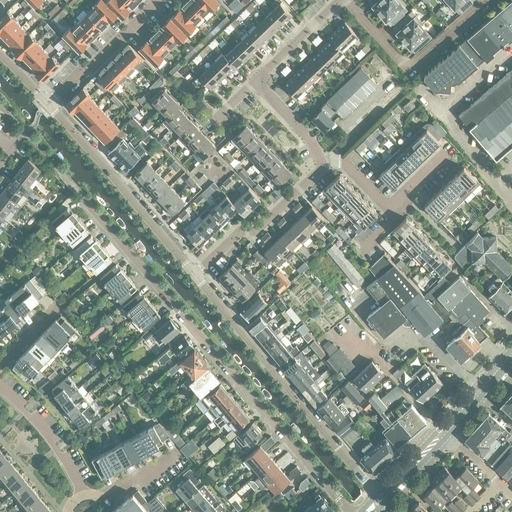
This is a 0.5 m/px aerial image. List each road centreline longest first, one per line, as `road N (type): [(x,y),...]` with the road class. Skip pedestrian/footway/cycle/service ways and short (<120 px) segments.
road 1 (residential): [(347,511),(81,196)]
road 2 (residential): [(194,275),(382,498)]
road 3 (residential): [(194,275),(50,104)]
road 4 (residential): [(344,0),(402,63),(413,64),(487,0)]
road 5 (residential): [(194,275),(239,231),(256,231),(322,166),(319,158)]
road 6 (residential): [(159,0),(50,104)]
road 7 (residential): [(83,495),(58,447),(0,384)]
